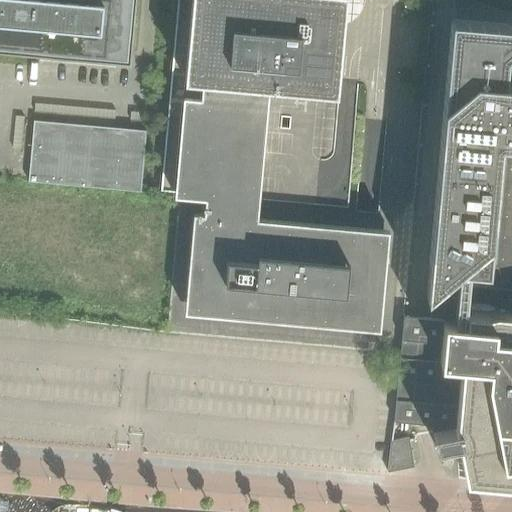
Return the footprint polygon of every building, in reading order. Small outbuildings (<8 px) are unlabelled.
[(133,0),(0,0),(0,46),(128,59),(133,0)] [(171,72),(160,190),(174,191),(175,191),(174,195),(205,197),(204,214),(194,213),(185,311),(379,328),(388,230),(256,218),(258,198),(268,86),(336,92),(343,0),(177,0),(173,53),(171,72)] [(506,13),(470,0),(452,0),(452,8),(506,13)] [(511,24),(451,19),(426,296),(442,283),(446,287),(443,319),(465,321),(466,310),(465,310),(467,284),(511,287),(511,24)] [(28,181),(140,191),(146,130),(33,120),(28,181)] [(511,314),(511,315),(511,311),(495,310),(488,311),(466,309),(466,310),(465,321),(443,319),(403,316),(401,353),(399,373),(395,431),(423,426),(431,424),(435,447),(456,443),(458,478),(511,483),(511,314)] [(372,371),(381,372),(382,359),(373,358),(372,371)] [(391,440),(389,452),(387,472),(414,467),(409,437),(391,440)]
